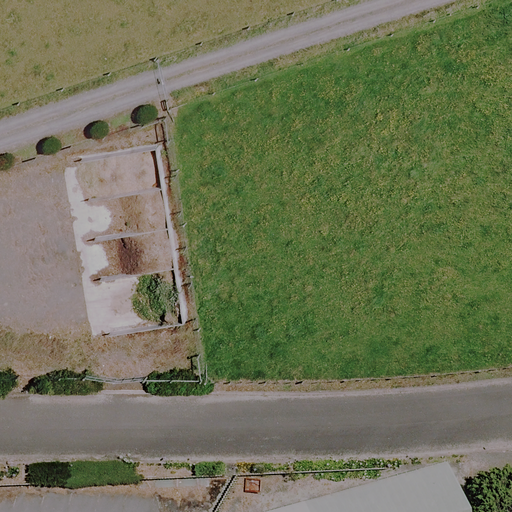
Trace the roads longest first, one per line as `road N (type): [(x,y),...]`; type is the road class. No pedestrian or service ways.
road 1 (unclassified): [(511,405),(0,430)]
road 2 (track): [(0,125),(384,0)]
